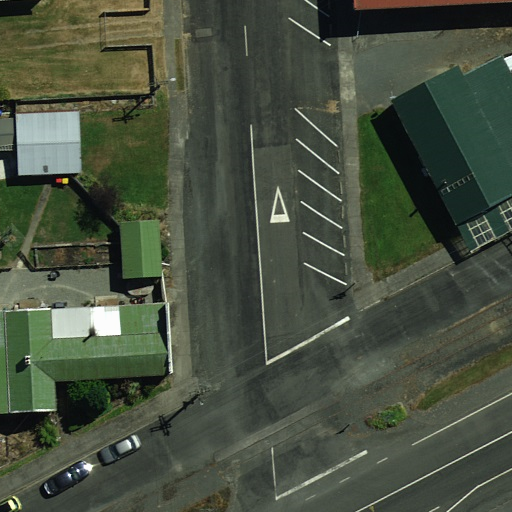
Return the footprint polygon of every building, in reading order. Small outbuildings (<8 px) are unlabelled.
[(0,0),(0,9),(57,9),(56,0),(0,0)] [(511,0),(304,0),(306,24),(511,17),(511,0)] [(511,216),(511,109),(487,60),(384,113),(453,247),(511,216)] [(20,124),(22,181),(90,178),(87,121),(20,124)] [(0,315),(0,422),(71,419),(70,391),(188,386),(184,307),(0,315)]
